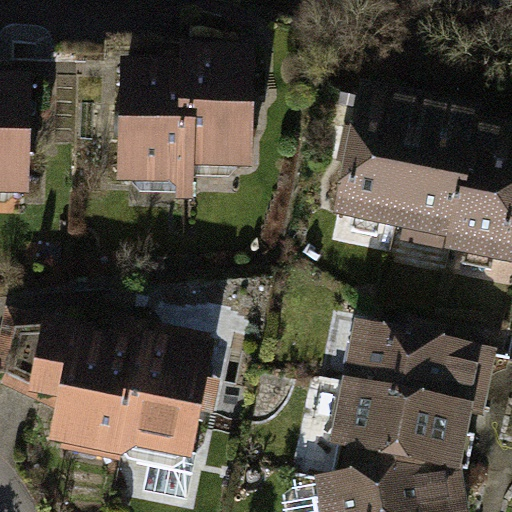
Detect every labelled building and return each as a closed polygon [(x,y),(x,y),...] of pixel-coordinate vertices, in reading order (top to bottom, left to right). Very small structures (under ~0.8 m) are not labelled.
[(205,67),(207,167),(270,166),(269,52),(205,53),(205,67)] [(207,167),(205,67),(138,68),(140,184),(207,183),(207,167)] [(0,73),(0,191),(46,190),(43,72),(0,73)] [(406,98),(341,85),(319,207),(383,223),(406,98)] [(467,113),(406,98),(383,223),(381,234),(442,246),(467,113)] [(511,229),(511,122),(467,113),(442,246),(506,263),(511,229)] [(83,327),(19,314),(7,373),(44,390),(47,384),(68,388),(79,336),(81,337),(83,327)] [(81,337),(79,336),(68,388),(58,436),(122,450),(124,439),(145,339),(147,329),(115,322),(111,343),(81,337)] [(496,353),(365,329),(352,390),(472,418),(484,421),(496,353)] [(175,345),(145,339),(124,439),(154,445),(145,489),(187,498),(196,454),(187,452),(196,409),(207,411),(213,380),(203,378),(210,343),(177,336),(175,345)] [(472,418),(352,390),(338,458),(398,474),(463,475),(472,418)] [(398,474),(316,489),(321,511),(467,511),(463,475),(398,474)]
